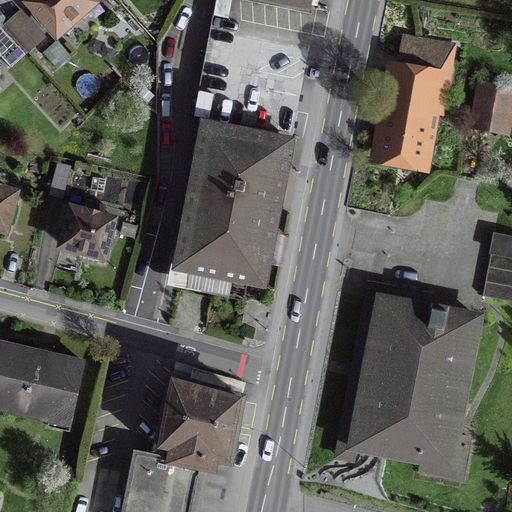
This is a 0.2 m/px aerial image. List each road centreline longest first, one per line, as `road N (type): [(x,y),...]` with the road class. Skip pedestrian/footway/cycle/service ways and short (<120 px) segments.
road 1 (primary): [(289,378),(362,0)]
road 2 (residential): [(289,378),(0,301)]
road 3 (primary): [(266,502),(289,378)]
